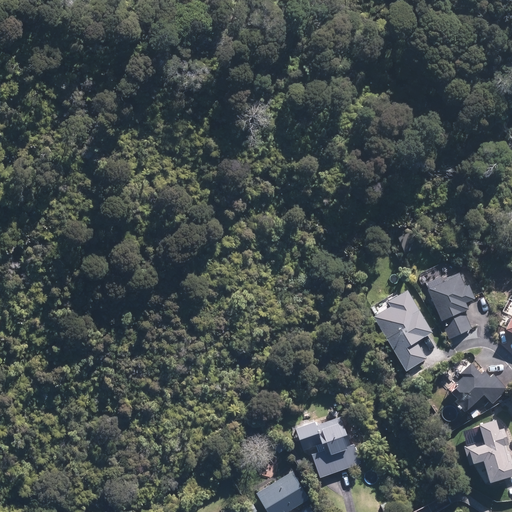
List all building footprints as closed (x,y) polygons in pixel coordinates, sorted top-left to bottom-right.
[(465,271),(430,287),(452,337),(473,327),(465,310),(471,308),(469,302),(477,298),(465,271)] [(397,291),(372,306),(409,370),(428,358),(418,340),(433,331),(409,290),(399,295),(397,291)] [(511,295),(503,310),(510,314),(504,325),(511,329),(511,295)] [(508,389),(495,373),(492,375),(486,368),(482,371),(474,363),(465,370),(468,374),(460,380),(462,383),(456,389),(460,394),(457,396),(468,409),(487,394),(493,402),(508,389)] [(313,452),(322,476),(363,462),(346,414),(321,423),(319,418),(298,426),(306,449),(316,446),(318,450),(313,452)] [(499,418),(480,422),(485,443),(472,446),(476,461),(488,458),(493,480),(511,475),(511,458),(509,447),(511,446),(507,427),(501,428),(499,418)] [(287,511),(311,496),(291,467),(255,492),(268,511),(287,511)] [(240,511),(233,500),(225,506),(228,511),(225,511),(240,511)]
